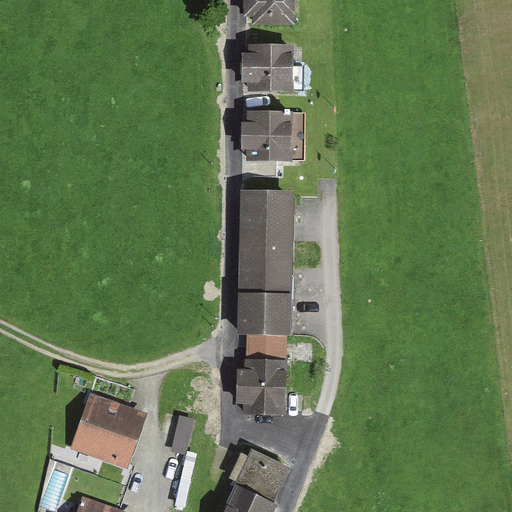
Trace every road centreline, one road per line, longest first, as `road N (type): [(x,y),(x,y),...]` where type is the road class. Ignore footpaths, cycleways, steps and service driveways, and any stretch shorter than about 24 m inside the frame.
road 1 (unclassified): [(281,511),(305,444),(240,421),(232,407),(235,0)]
road 2 (track): [(0,328),(48,352),(142,373),(230,345)]
road 3 (residential): [(156,511),(158,452),(142,373)]
